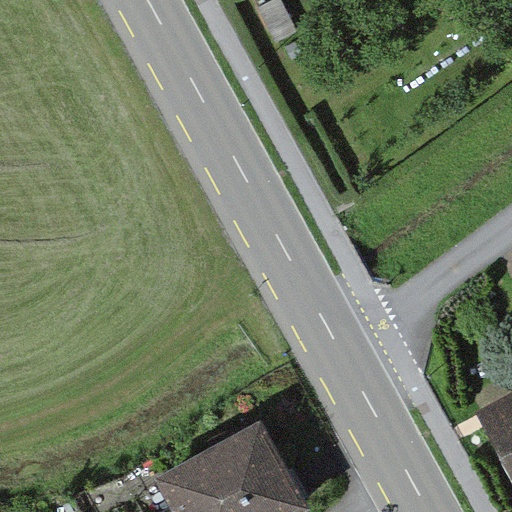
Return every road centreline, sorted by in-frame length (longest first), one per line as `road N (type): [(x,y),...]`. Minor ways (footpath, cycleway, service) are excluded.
road 1 (secondary): [(149,0),(350,366)]
road 2 (residential): [(350,366),(511,241)]
road 3 (secondary): [(350,366),(429,511)]
